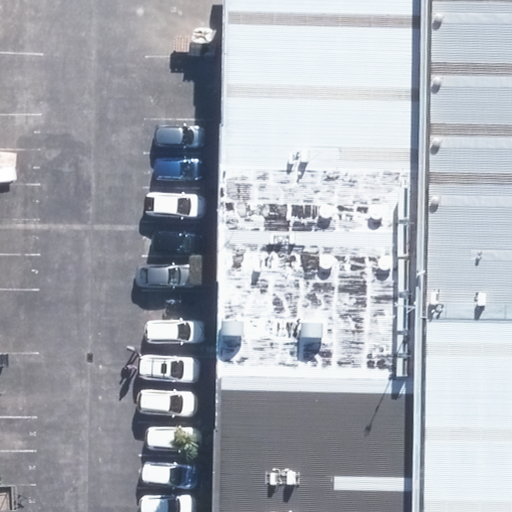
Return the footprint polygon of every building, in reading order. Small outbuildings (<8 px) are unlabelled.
[(242,0),(242,48),(446,49),(447,0),(242,0)] [(511,511),(511,0),(447,0),(446,49),(444,181),(441,365),(437,511),(511,511)] [(242,48),(240,177),(444,181),(446,49),(242,48)] [(240,177),(236,362),(441,365),(444,181),(240,177)] [(236,362),(230,511),(437,511),(441,365),(236,362)]
